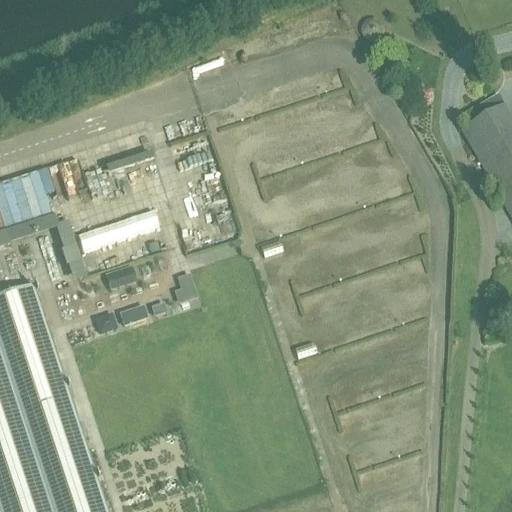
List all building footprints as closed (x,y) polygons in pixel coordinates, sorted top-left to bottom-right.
[(377,21),(374,20),(373,21),(371,21),(369,22),(367,24),(365,25),(364,27),(364,30),(363,31),(364,34),(365,37),(366,39),(367,40),(370,41),(372,42),(374,42),(376,42),(379,41),(381,41),(382,39),(384,37),(385,34),(385,32),(385,31),(385,28),(383,25),(382,24),(381,22),(379,22),(377,21)] [(461,134),(511,222),(511,118),(506,109),(461,134)] [(110,211),(97,217),(104,235),(118,229),(110,211)] [(0,237),(18,235),(15,218),(0,220),(0,237)] [(69,260),(84,257),(79,233),(64,236),(69,260)] [(4,258),(0,259),(0,275),(9,272),(4,258)] [(185,294),(190,307),(199,304),(189,273),(175,278),(180,295),(185,294)] [(96,298),(91,283),(77,288),(81,303),(96,298)] [(0,511),(107,511),(34,288),(0,299),(0,511)] [(125,325),(140,320),(136,307),(121,312),(125,325)] [(152,310),(155,319),(166,315),(163,307),(152,310)]
